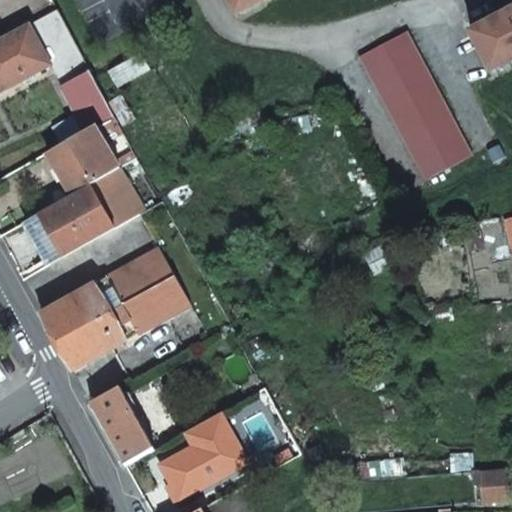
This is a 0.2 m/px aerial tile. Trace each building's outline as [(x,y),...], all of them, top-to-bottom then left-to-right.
[(230,0),(238,13),(263,0),(230,0)] [(511,10),(474,30),(494,70),(511,60),(511,10)] [(0,91),(50,65),(46,59),(72,45),(54,12),(0,40),(0,91)] [(361,56),(428,181),(473,155),(407,31),(361,56)] [(118,117),(92,71),(62,86),(77,116),(85,130),(97,124),(100,122),(102,125),(118,117)] [(85,130),(77,116),(53,129),(62,144),(85,130)] [(87,187),(121,167),(97,124),(85,130),(62,144),(46,152),(72,196),(87,187)] [(64,257),(146,210),(121,167),(87,187),(72,196),(40,215),(25,223),(48,266),(64,257)] [(193,304),(161,248),(40,313),(72,370),(193,304)] [(257,393),(268,387),(262,375),(251,381),(257,393)] [(125,465),(154,449),(120,387),(90,403),(125,465)] [(279,467),(304,453),(286,421),(261,435),(279,467)] [(511,501),(511,470),(480,472),(483,503),(511,501)]
